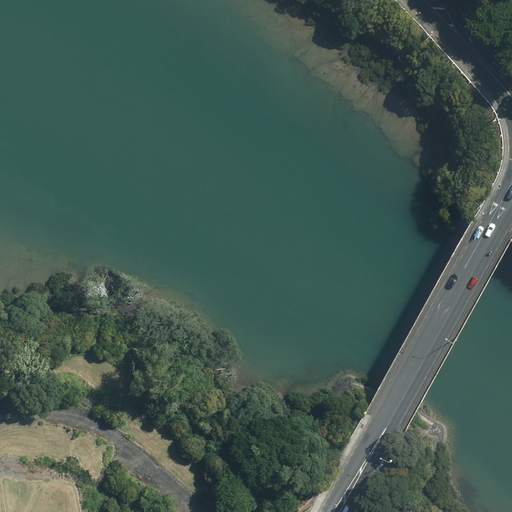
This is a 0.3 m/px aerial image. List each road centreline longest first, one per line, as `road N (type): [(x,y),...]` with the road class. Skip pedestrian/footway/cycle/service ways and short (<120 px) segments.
road 1 (secondary): [(336,511),(511,202)]
road 2 (track): [(0,411),(45,406),(104,423),(183,496),(224,511)]
